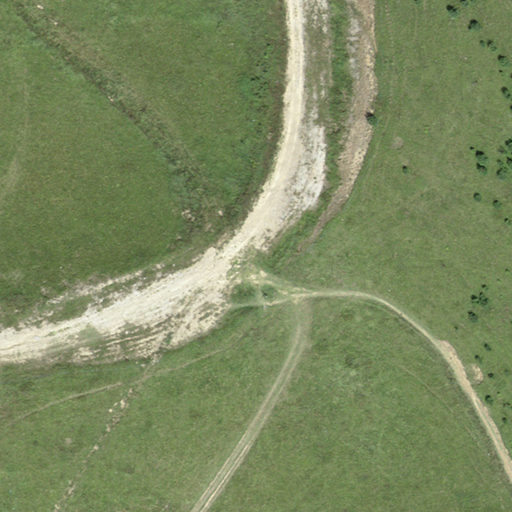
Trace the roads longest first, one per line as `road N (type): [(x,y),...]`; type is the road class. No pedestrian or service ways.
road 1 (track): [(287,0),(294,78),(287,149),(261,218),(223,256)]
road 2 (track): [(192,511),(284,380),(302,330),(298,293)]
road 3 (track): [(0,345),(126,305),(223,256)]
